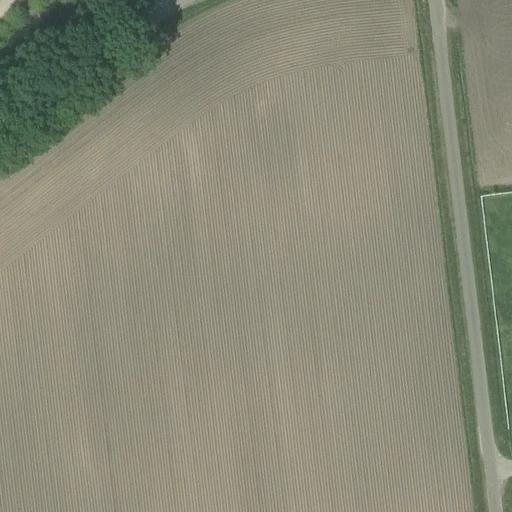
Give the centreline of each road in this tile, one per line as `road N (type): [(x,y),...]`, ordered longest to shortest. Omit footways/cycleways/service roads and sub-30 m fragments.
road 1 (unclassified): [(496,511),(435,0)]
road 2 (unclassified): [(0,124),(180,0)]
